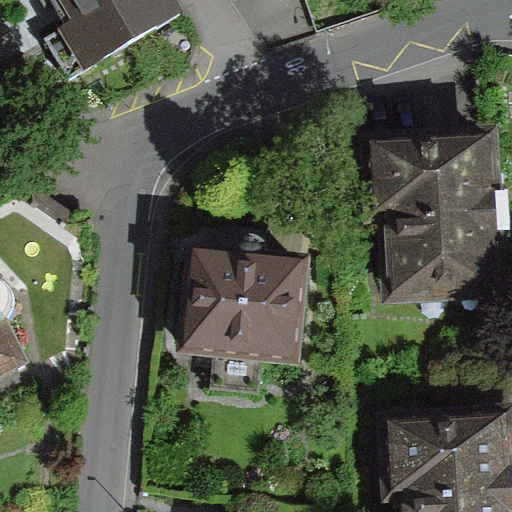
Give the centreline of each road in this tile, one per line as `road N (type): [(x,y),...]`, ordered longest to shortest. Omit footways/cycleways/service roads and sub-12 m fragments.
road 1 (residential): [(101,511),(121,284),(117,149),(257,98)]
road 2 (residential): [(257,98),(511,1)]
road 3 (track): [(0,182),(117,149)]
